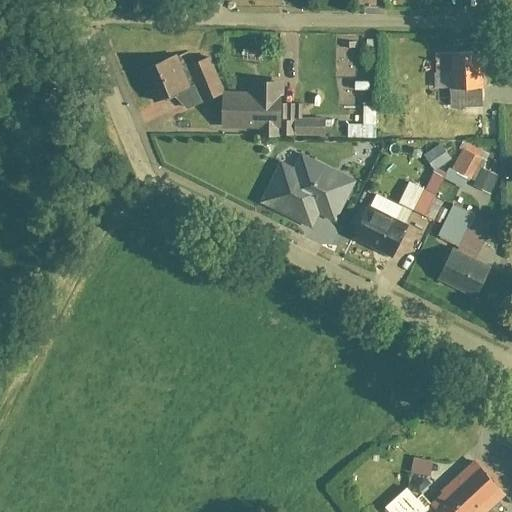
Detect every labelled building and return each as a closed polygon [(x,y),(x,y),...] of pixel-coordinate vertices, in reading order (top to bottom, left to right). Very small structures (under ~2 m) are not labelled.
[(278,0),(221,0),(222,13),(279,12),(278,0)] [(477,8),(477,0),(445,0),(446,9),(477,8)] [(481,108),(480,67),(448,68),(448,74),(433,75),(433,93),(447,93),(447,109),(481,108)] [(205,75),(177,89),(196,125),(224,111),(205,75)] [(172,79),(141,94),(161,134),(192,119),(172,79)] [(256,119),(226,119),(225,145),(260,146),(260,157),(282,157),(283,104),(256,103),(256,119)] [(326,140),(296,140),(296,157),(327,156),(326,140)] [(346,182),(317,166),(307,185),(336,200),(346,182)] [(331,210),(299,191),(283,220),(315,238),(331,210)] [(439,215),(411,203),(401,226),(430,238),(439,215)] [(476,233),(456,223),(441,254),(461,264),(476,233)] [(417,251),(372,230),(358,259),(403,280),(417,251)] [(492,284),(453,266),(440,296),(478,314),(492,284)] [(507,511),(479,481),(445,511),(418,511),(413,507),(407,511),(507,511)]
